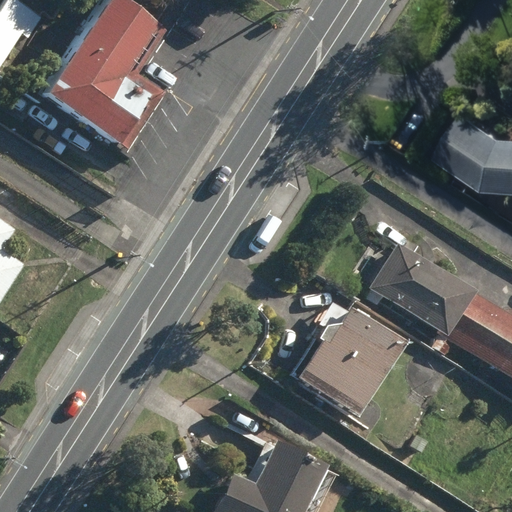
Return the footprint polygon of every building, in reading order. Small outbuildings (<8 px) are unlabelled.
[(0,71),(23,37),(29,40),(42,19),(12,0),(11,0),(0,17),(0,71)] [(116,0),(51,99),(130,149),(165,95),(139,78),(169,32),(119,0),(116,0)] [(482,197),(511,200),(511,147),(503,146),(465,120),(435,165),(482,197)] [(0,307),(26,269),(3,253),(16,234),(0,223),(0,307)] [(511,326),(385,243),(356,287),(431,336),(424,347),(436,355),(444,343),(470,359),(468,362),(511,390),(511,326)] [(335,413),(343,419),(390,345),(355,323),(359,315),(350,309),(345,317),(321,303),(298,337),(303,340),(279,377),(335,413)] [(404,447),(414,453),(420,443),(410,437),(404,447)] [(202,511),(282,511),(306,464),(259,440),(237,483),(221,475),(202,511)] [(168,479),(190,499),(201,486),(178,466),(168,479)]
